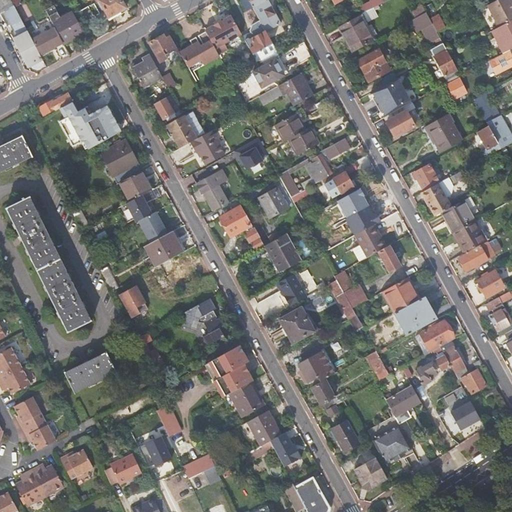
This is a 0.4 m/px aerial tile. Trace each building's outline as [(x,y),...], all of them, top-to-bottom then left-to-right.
[(14,6),(10,0),(0,0),(0,13),(6,10),(14,6)] [(121,0),(98,0),(109,20),(117,16),(115,14),(126,8),(121,0)] [(266,0),(240,0),(246,11),(252,8),(265,31),(279,24),(266,0)] [(511,0),(494,0),(486,6),(498,26),(511,17),(511,0)] [(28,32),(15,7),(14,6),(6,10),(13,24),(7,27),(14,39),(28,32)] [(54,27),(62,42),(63,43),(82,33),(71,12),(57,20),(59,23),(53,25),(54,27)] [(425,12),(415,18),(415,20),(421,17),(424,22),(429,19),(425,12)] [(361,15),(339,27),(353,53),(369,43),(372,48),(385,40),(383,36),(375,40),(361,15)] [(241,34),(231,16),(204,30),(205,31),(198,36),(203,45),(200,46),(195,37),(190,40),(191,43),(185,46),(186,48),(179,52),(190,72),(219,57),(218,55),(227,49),(224,43),(241,34)] [(429,19),(424,22),(434,39),(439,37),(436,32),(429,19)] [(501,49),(503,53),(511,48),(511,34),(507,25),(492,33),(500,49),(501,49)] [(32,40),(40,54),(62,42),(54,27),(32,40)] [(40,54),(32,40),(28,32),(14,39),(28,65),(42,58),(40,54)] [(247,35),(243,37),(252,55),(263,49),(264,51),(268,49),(267,46),(271,44),(265,32),(250,40),(247,35)] [(167,38),(165,35),(150,43),(160,63),(167,59),(165,55),(177,48),(170,36),(167,38)] [(442,43),(439,37),(434,39),(438,46),(442,43)] [(448,54),(442,43),(438,46),(431,50),(445,76),(457,70),(448,54)] [(275,50),(266,54),(270,61),(259,67),(256,62),(243,69),(246,74),(252,71),(261,87),(287,73),(275,50)] [(378,50),(358,60),(369,82),(389,71),(378,50)] [(162,77),(150,55),(143,59),(144,62),(133,68),(143,87),(162,77)] [(300,73),(258,96),(263,105),(289,91),(296,104),(312,95),(300,73)] [(168,74),(162,77),(168,89),(175,85),(168,74)] [(458,78),(449,83),(453,90),(451,91),(454,99),(466,93),(458,78)] [(474,100),(486,123),(491,120),(500,116),(500,115),(487,93),(478,97),(474,100)] [(72,102),(67,94),(54,101),(53,100),(38,108),(43,116),(57,108),(58,109),(72,102)] [(171,94),(154,104),(163,120),(180,111),(171,94)] [(86,107),(90,113),(107,103),(102,96),(86,107)] [(390,104),(379,110),(394,137),(414,126),(406,111),(399,115),(397,110),(394,111),(390,104)] [(477,109),(471,113),(475,122),(482,118),(477,109)] [(192,110),(166,125),(179,148),(188,144),(193,155),(198,152),(205,165),(224,154),(211,130),(206,134),(192,110)] [(295,114),(276,124),(284,141),(287,140),(296,155),(318,144),(309,128),(304,130),(295,114)] [(448,114),(426,126),(440,152),(462,140),(448,114)] [(98,115),(90,120),(93,125),(90,127),(93,131),(90,132),(95,141),(108,134),(98,115)] [(491,120),(486,123),(488,126),(501,148),(511,142),(511,137),(500,116),(491,120)] [(64,157),(46,123),(40,126),(49,143),(46,144),(55,162),(64,157)] [(501,148),(488,126),(478,131),(490,154),(501,148)] [(0,172),(31,157),(32,158),(33,158),(22,135),(21,136),(21,137),(0,147),(0,172)] [(235,149),(245,169),(269,157),(259,137),(235,149)] [(345,138),(323,150),(328,159),(350,147),(345,138)] [(95,154),(112,186),(138,172),(121,140),(95,154)] [(357,169),(353,162),(332,174),(321,154),(314,158),(315,160),(306,166),(316,183),(322,179),(332,197),(353,186),(346,174),(357,169)] [(427,166),(415,172),(424,190),(421,191),(435,216),(441,212),(464,252),(486,240),(464,200),(450,208),(437,183),(436,184),(427,166)] [(227,180),(221,169),(195,183),(201,193),(203,192),(208,202),(207,203),(211,210),(213,209),(213,210),(227,203),(217,185),(227,180)] [(119,183),(130,201),(150,190),(140,171),(119,183)] [(459,172),(448,177),(451,183),(462,177),(459,172)] [(277,186),(258,197),(269,218),(288,208),(277,186)] [(357,189),(346,195),(350,202),(361,196),(357,189)] [(30,196),(5,209),(6,210),(7,209),(67,332),(66,332),(67,333),(91,321),(91,320),(90,321),(30,198),(31,197),(30,196)] [(362,199),(351,206),(353,208),(355,207),(359,216),(354,218),(358,225),(372,218),(362,199)] [(251,228),(239,206),(220,217),(230,236),(241,230),(248,243),(249,243),(254,251),(264,246),(259,237),(260,237),(254,226),(251,228)] [(160,213),(146,220),(154,236),(169,229),(160,213)] [(321,225),(314,228),(319,237),(326,234),(321,225)] [(386,246),(373,225),(355,235),(367,257),(386,246)] [(171,232),(145,246),(155,267),(169,260),(182,252),(171,232)] [(286,233),(265,245),(279,271),(300,259),(286,233)] [(317,250),(310,236),(303,240),(309,253),(317,250)] [(488,242),(458,258),(466,272),(496,256),(495,255),(501,253),(502,249),(498,242),(499,242),(498,239),(497,240),(496,239),(489,243),(488,242)] [(389,247),(379,252),(389,271),(399,265),(389,247)] [(138,250),(129,255),(132,262),(141,256),(138,250)] [(140,275),(145,284),(147,283),(154,296),(163,291),(157,281),(166,276),(171,287),(196,273),(192,265),(185,269),(182,265),(175,268),(175,267),(175,266),(176,265),(176,264),(176,263),(175,262),(174,262),(173,262),(172,262),(171,262),(170,262),(169,260),(155,267),(140,275)] [(118,268),(108,272),(113,282),(122,278),(118,268)] [(484,274),(481,275),(483,277),(477,280),(486,297),(504,288),(495,271),(485,276),(484,274)] [(196,273),(171,287),(174,291),(192,281),(190,278),(197,274),(196,273)] [(294,273),(277,283),(290,306),(306,297),(294,273)] [(351,288),(343,273),(335,277),(337,280),(330,284),(355,329),(362,325),(357,317),(359,316),(354,306),(367,299),(359,283),(351,288)] [(136,289),(145,284),(140,275),(133,279),(135,283),(134,284),(136,289)] [(419,299),(407,277),(386,288),(398,311),(395,313),(407,335),(436,320),(431,311),(429,312),(421,298),(419,299)] [(120,286),(111,291),(112,294),(114,293),(119,302),(126,299),(120,286)] [(154,296),(156,301),(165,296),(163,291),(154,296)] [(509,291),(483,305),(487,311),(502,303),(501,301),(511,296),(509,291)] [(216,309),(210,298),(173,318),(177,324),(175,329),(183,332),(186,325),(191,327),(205,324),(209,333),(202,336),(207,345),(226,335),(227,334),(227,333),(228,333),(228,332),(228,331),(227,330),(227,329),(226,327),(224,327),(223,327),(222,327),(220,327),(220,325),(221,324),(221,323),(221,322),(221,321),(220,320),(219,319),(218,319),(217,319),(216,319),(212,311),(216,309)] [(314,331),(301,307),(279,319),(284,328),(282,329),(286,335),(288,335),(292,343),(314,331)] [(511,330),(504,316),(506,314),(505,312),(503,314),(500,309),(488,316),(497,332),(501,330),(508,342),(506,343),(511,354),(511,330)] [(444,320),(420,333),(430,351),(454,337),(444,320)] [(186,325),(183,332),(189,334),(191,327),(186,325)] [(141,335),(135,339),(150,369),(163,363),(156,349),(150,352),(141,335)] [(451,340),(424,355),(427,359),(442,350),(445,355),(437,359),(442,369),(451,365),(458,379),(463,376),(471,393),(486,385),(477,369),(469,373),(451,340)] [(245,356),(239,345),(208,362),(217,379),(213,381),(217,388),(222,397),(231,393),(251,381),(253,381),(247,371),(244,364),(248,362),(245,356)] [(322,353),(318,346),(300,355),(303,362),(299,364),(302,370),(299,372),(305,384),(321,375),(324,379),(331,376),(337,372),(326,352),(322,353)] [(0,376),(20,366),(11,348),(0,353),(0,376)] [(383,364),(376,351),(367,356),(374,369),(383,364)] [(65,372),(64,372),(75,394),(76,394),(75,393),(115,373),(115,374),(116,374),(105,352),(104,352),(105,353),(65,373),(65,372)] [(437,374),(430,361),(415,370),(423,385),(432,380),(431,378),(437,374)] [(208,362),(204,365),(213,381),(217,379),(208,362)] [(410,372),(406,365),(399,369),(401,373),(404,371),(405,375),(410,372)] [(20,366),(0,376),(0,386),(2,391),(8,388),(11,394),(30,384),(20,366)] [(333,380),(331,376),(324,379),(325,381),(312,388),(324,411),(337,403),(327,384),(333,380)] [(251,381),(231,393),(243,415),(263,404),(251,381)] [(392,397),(390,394),(384,397),(391,410),(408,401),(411,407),(420,402),(411,387),(392,397)] [(18,420),(23,430),(43,419),(32,396),(17,404),(14,406),(18,415),(20,419),(18,420)] [(168,405),(167,406),(156,411),(159,418),(171,412),(168,405)] [(267,411),(243,424),(248,433),(252,431),(261,446),(269,441),(280,435),(267,411)] [(477,411),(462,420),(466,429),(481,421),(477,411)] [(174,418),(171,412),(159,418),(162,424),(174,418)] [(394,416),(367,430),(385,463),(393,458),(394,460),(404,455),(403,453),(411,449),(394,416)] [(165,431),(177,425),(174,418),(162,424),(165,431)] [(43,419),(23,430),(27,438),(30,437),(32,441),(37,450),(55,441),(43,419)] [(347,421),(333,428),(345,451),(359,444),(347,421)] [(165,431),(168,437),(180,431),(177,425),(165,431)] [(292,446),(285,432),(280,435),(269,441),(283,467),(301,458),(296,449),(294,445),(292,446)] [(166,434),(146,441),(154,465),(174,458),(166,434)] [(269,441),(261,446),(252,451),(255,456),(272,447),(269,441)] [(70,456),(69,454),(60,458),(71,479),(93,468),(83,449),(74,454),(70,456)] [(132,453),(110,464),(120,484),(142,473),(132,453)] [(209,455),(182,467),(188,479),(214,466),(209,455)] [(386,478),(375,458),(355,469),(359,477),(358,477),(363,486),(362,489),(370,492),(371,489),(379,484),(378,483),(386,478)] [(40,465),(31,470),(45,496),(63,486),(52,465),(45,468),(42,470),(40,465)] [(161,465),(154,469),(158,476),(165,472),(161,465)] [(228,466),(221,469),(224,477),(231,474),(228,466)] [(45,496),(31,470),(23,474),(25,479),(22,481),(16,485),(17,487),(27,505),(45,496)] [(304,507),(306,511),(327,511),(328,508),(313,478),(295,488),(293,485),(292,486),(297,495),(304,507)] [(0,511),(14,511),(18,510),(8,492),(0,496),(0,511)] [(295,511),(304,507),(297,495),(289,499),(295,511)] [(168,511),(161,497),(154,500),(153,498),(131,509),(132,511),(168,511)]
